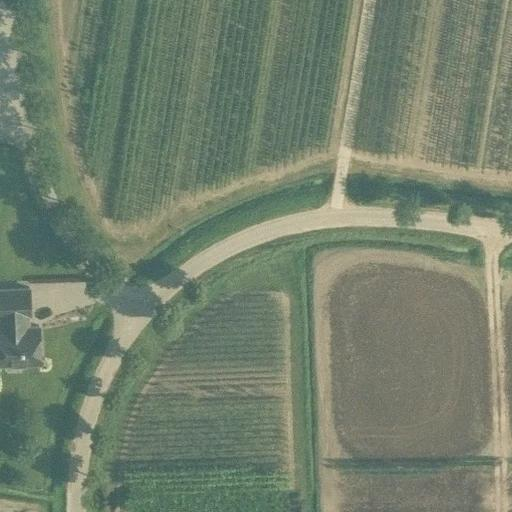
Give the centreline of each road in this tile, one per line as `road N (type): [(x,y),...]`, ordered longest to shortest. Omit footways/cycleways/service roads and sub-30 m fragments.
road 1 (unclassified): [(137,322),(192,269),(274,228),(387,217),(511,231)]
road 2 (unclassified): [(137,322),(39,183),(15,0)]
road 3 (track): [(499,511),(490,229)]
road 4 (track): [(333,219),(368,0)]
road 5 (unclassified): [(78,511),(91,413),(137,322)]
